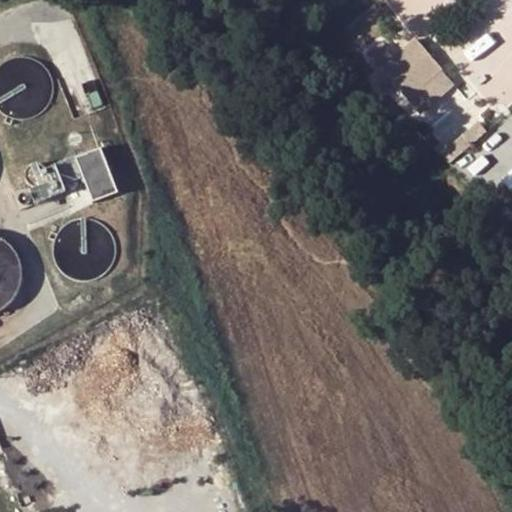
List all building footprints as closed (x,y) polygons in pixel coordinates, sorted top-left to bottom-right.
[(399,53),(391,41),(378,50),(420,113),(460,87),(426,35),(399,53)] [(511,60),(491,77),(505,95),(511,89),(511,60)] [(484,120),(448,138),(456,154),(491,136),(484,120)] [(100,149),(54,167),(62,188),(83,180),(92,204),(118,194),(100,149)] [(44,184),(42,187),(46,185),(49,193),(62,188),(54,167),(44,170),(46,174),(46,177),(46,181),(44,184)] [(31,191),(29,188),(14,194),(20,212),(52,200),(49,193),(46,185),(42,187),(38,188),(31,191)]
